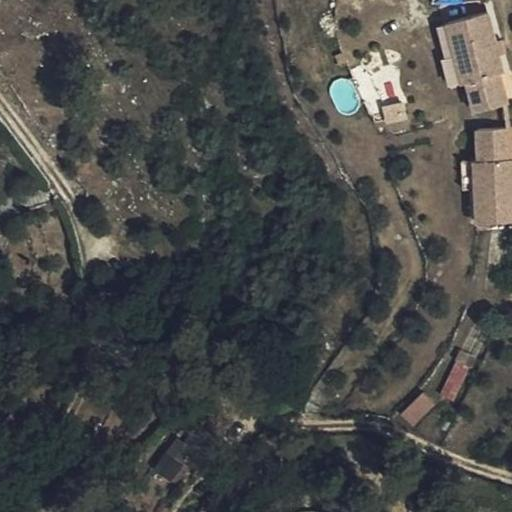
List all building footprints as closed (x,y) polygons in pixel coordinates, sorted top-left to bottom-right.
[(509,70),(505,54),(500,39),(491,10),(450,22),(458,54),(466,83),(468,83),(476,109),(511,97),(504,73),(509,70)] [(440,26),(448,58),(458,54),(450,22),(440,26)] [(508,61),(504,46),(500,39),(505,54),(508,61)] [(448,88),(466,83),(458,54),(448,58),(441,60),(448,88)] [(470,164),(465,165),(467,190),(470,225),(510,222),(508,194),(507,175),(506,163),(502,163),(499,133),(467,136),(470,164)] [(467,190),(465,165),(448,167),(450,191),(457,191),(467,190)] [(467,190),(457,191),(459,225),(470,225),(467,190)] [(415,420),(436,402),(427,391),(405,409),(415,420)] [(174,477),(197,446),(180,434),(157,465),(174,477)]
